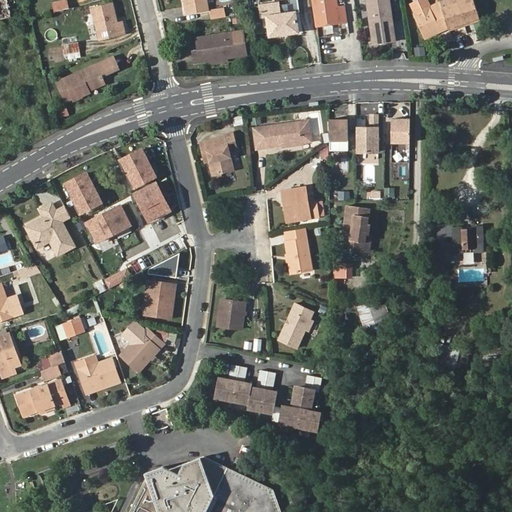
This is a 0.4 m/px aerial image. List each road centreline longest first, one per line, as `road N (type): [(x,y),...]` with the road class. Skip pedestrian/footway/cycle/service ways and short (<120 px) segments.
road 1 (residential): [(203,242),(181,386),(11,448)]
road 2 (tertiary): [(467,84),(323,84),(171,108)]
road 3 (tertiary): [(171,108),(86,135),(0,182)]
road 4 (residential): [(171,108),(203,242)]
road 5 (unknown): [(508,87),(463,192),(476,208)]
